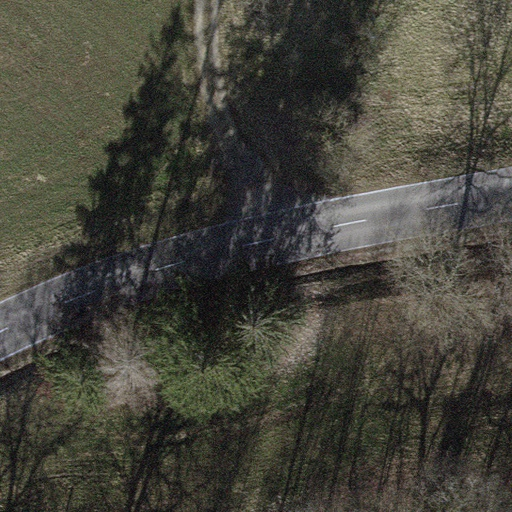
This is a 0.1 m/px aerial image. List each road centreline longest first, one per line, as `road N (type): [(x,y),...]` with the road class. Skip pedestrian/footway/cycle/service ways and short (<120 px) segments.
road 1 (tertiary): [(0,337),(180,260),(511,192)]
road 2 (track): [(286,235),(239,141),(215,60),(217,0)]
